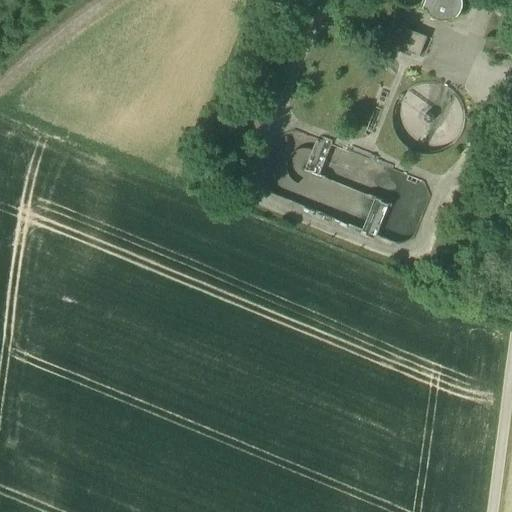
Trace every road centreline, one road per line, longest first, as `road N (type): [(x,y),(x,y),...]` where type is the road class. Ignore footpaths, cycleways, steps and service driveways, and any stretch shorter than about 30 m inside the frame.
road 1 (track): [(120,0),(0,93)]
road 2 (track): [(494,511),(511,363)]
